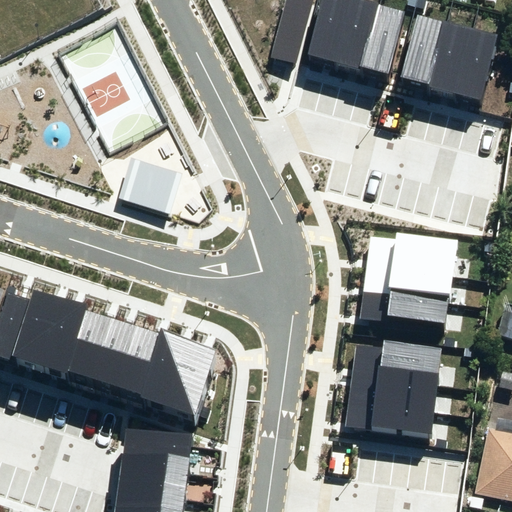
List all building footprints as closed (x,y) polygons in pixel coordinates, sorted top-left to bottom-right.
[(298,64),(314,1),(311,0),(286,0),(272,57),(298,64)] [(339,60),(353,0),(321,0),(308,52),(339,60)] [(353,0),(339,60),(365,67),(381,4),(365,0),(353,0)] [(391,73),(407,10),(381,4),(365,67),(391,73)] [(430,85),(446,22),(416,15),(400,78),(430,85)] [(430,85),(456,92),(472,29),(446,22),(430,85)] [(483,98),(498,36),(472,29),(456,92),(483,98)] [(181,174),(130,159),(118,199),(169,214),(181,174)] [(452,272),(456,244),(372,232),(368,260),(452,272)] [(452,272),(368,260),(364,287),(448,299),(452,272)] [(443,330),(448,299),(364,287),(360,318),(443,330)] [(39,363),(59,297),(33,289),(29,299),(12,356),(39,364),(39,363)] [(0,356),(11,360),(12,356),(29,299),(9,293),(0,321),(0,356)] [(39,363),(67,372),(86,310),(87,305),(59,297),(39,363)] [(67,372),(92,379),(111,318),(86,310),(67,372)] [(493,341),(511,345),(511,313),(501,311),(493,341)] [(116,387),(135,325),(111,318),(92,379),(116,387)] [(116,387),(140,394),(159,333),(135,325),(116,387)] [(139,398),(167,407),(188,338),(160,329),(159,333),(140,394),(139,398)] [(188,338),(167,407),(194,415),(215,346),(188,338)] [(437,381),(441,353),(357,341),(353,369),(437,381)] [(437,381),(353,369),(349,396),(433,409),(437,381)] [(428,439),(433,409),(349,396),(345,427),(428,439)] [(472,496),(511,504),(511,424),(496,421),(493,435),(486,433),(472,496)] [(124,438),(121,465),(187,473),(190,446),(124,438)] [(121,465),(118,491),(184,499),(187,473),(121,465)] [(118,491),(115,511),(181,511),(184,499),(118,491)] [(466,510),(477,511),(478,511),(480,503),(468,500),(466,510)]
